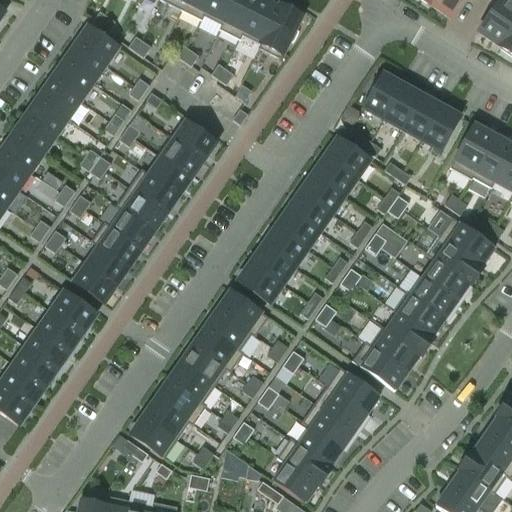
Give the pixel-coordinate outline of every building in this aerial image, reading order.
[(187,0),(163,0),(162,3),(181,13),(185,4),(187,0)] [(181,13),(200,23),(205,14),(211,0),(187,0),(185,4),(181,13)] [(211,0),(205,14),(200,23),(201,23),(203,19),(221,28),(219,32),(220,32),(224,24),(235,0),(211,0)] [(235,0),(224,24),(220,32),(239,42),(243,34),(259,1),(256,0),(235,0)] [(433,0),(429,6),(449,21),(463,0),(433,0)] [(478,34),(498,49),(511,28),(511,0),(488,0),(497,6),(478,34)] [(259,51),(280,8),(279,7),(278,11),(259,1),(243,34),(239,42),(240,43),(242,38),(259,47),(258,50),(259,51)] [(302,18),(280,8),(259,51),(280,62),(302,18)] [(92,25),(100,30),(107,20),(99,14),(92,25)] [(107,20),(100,30),(107,36),(115,25),(107,20)] [(511,28),(498,49),(501,50),(500,51),(511,59),(511,28)] [(75,48),(105,69),(118,50),(88,29),(75,48)] [(128,50),(136,55),(143,45),(135,39),(128,50)] [(151,50),(143,45),(136,55),(143,61),(151,50)] [(75,48),(63,66),(92,86),(105,69),(75,48)] [(175,59),(183,64),(190,53),(183,48),(175,59)] [(198,59),(190,53),(183,64),(191,69),(198,59)] [(63,66),(50,84),(80,104),(92,86),(63,66)] [(210,77),(218,83),(226,72),(218,67),(210,77)] [(233,78),(226,72),(218,83),(226,88),(233,78)] [(383,122),(402,88),(383,77),(384,77),(383,76),(363,112),(364,112),(383,122)] [(134,89),(144,96),(149,88),(139,81),(134,89)] [(67,122),(80,104),(50,84),(38,101),(67,122)] [(421,98),(402,88),(383,122),(402,132),(421,98)] [(144,96),(134,89),(128,97),(138,104),(144,96)] [(156,111),(162,103),(151,96),(145,104),(156,111)] [(421,143),(440,109),(433,105),(421,98),(402,132),(421,143)] [(55,140),(67,122),(38,101),(26,119),(55,140)] [(459,119),(440,109),(421,143),(440,153),(439,154),(440,155),(460,119),(459,118),(459,119)] [(247,117),(239,112),(232,123),(240,128),(247,117)] [(109,125),(119,131),(124,124),(114,117),(109,125)] [(26,119),(13,137),(43,157),(55,140),(26,119)] [(182,122),(169,140),(199,161),(203,164),(216,145),(182,122)] [(113,139),(119,131),(109,125),(104,132),(113,139)] [(129,127),(124,135),(134,142),(140,135),(129,127)] [(470,182),(494,139),(473,127),(449,171),(470,182)] [(129,150),(134,142),(124,135),(118,143),(129,150)] [(30,175),(43,157),(13,137),(1,154),(30,175)] [(354,145),(365,153),(370,144),(359,137),(354,145)] [(490,191),(511,151),(511,148),(494,139),(470,182),(471,183),(472,181),(490,191)] [(186,178),(190,181),(203,164),(199,161),(169,140),(157,158),(186,178)] [(325,160),(356,182),(369,163),(338,141),(325,160)] [(370,144),(365,153),(375,160),(381,152),(370,144)] [(511,151),(490,191),(491,191),(494,185),(511,194),(511,195),(508,203),(509,204),(511,198),(511,151)] [(94,167),(99,159),(90,152),(84,160),(94,167)] [(0,180),(18,193),(30,175),(1,154),(0,155),(0,180)] [(141,172),(141,173),(173,196),(178,199),(190,181),(186,178),(157,158),(145,175),(141,172)] [(94,167),(104,174),(109,166),(99,159),(94,167)] [(94,167),(84,160),(79,168),(89,175),(94,167)] [(356,182),(325,160),(312,178),(344,200),(356,182)] [(401,178),(403,175),(389,165),(383,173),(398,183),(401,178)] [(94,167),(89,175),(99,182),(104,174),(94,167)] [(178,199),(173,196),(141,173),(128,191),(161,213),(166,217),(178,199)] [(401,178),(398,183),(405,188),(410,180),(403,175),(401,178)] [(332,217),(344,200),(312,178),(300,195),(332,217)] [(18,193),(0,180),(0,206),(6,210),(18,193)] [(59,195),(69,202),(75,195),(65,188),(59,195)] [(397,199),(399,196),(391,190),(384,201),(392,206),(397,199)] [(116,208),(148,231),(153,234),(166,217),(161,213),(128,191),(117,206),(116,208)] [(69,202),(59,195),(54,203),(64,210),(69,202)] [(287,213),(319,235),(332,217),(300,195),(287,213)] [(452,213),(459,202),(451,197),(444,208),(452,213)] [(74,206),(85,213),(90,206),(80,198),(74,206)] [(408,206),(397,199),(392,206),(403,214),(408,206)] [(392,206),(384,201),(376,212),(384,217),(387,214),(392,206)] [(467,208),(459,202),(452,213),(459,218),(467,208)] [(85,213),(74,206),(69,214),(79,221),(85,213)] [(403,214),(392,206),(387,214),(397,222),(403,214)] [(104,225),(103,226),(136,248),(141,252),(153,234),(148,231),(116,208),(115,209),(119,212),(108,228),(104,225)] [(275,231),(307,253),(319,235),(287,213),(275,231)] [(452,221),(439,238),(482,268),(494,250),(452,221)] [(35,231),(45,238),(50,230),(40,223),(35,231)] [(488,239),(496,228),(488,223),(480,233),(488,239)] [(364,224),(356,235),(364,240),(372,230),(364,224)] [(141,252),(136,248),(103,226),(93,241),(91,244),(123,266),(128,270),(141,252)] [(496,228),(488,239),(496,244),(503,233),(496,228)] [(45,238),(35,231),(29,239),(39,245),(45,238)] [(294,270),(307,253),(275,231),(263,248),(294,270)] [(55,234),(50,241),(60,249),(66,241),(55,234)] [(357,251),(364,240),(356,235),(349,245),(357,251)] [(369,244),(380,251),(386,243),(375,236),(369,244)] [(483,269),(482,268),(439,238),(426,257),(434,263),(470,288),(483,269)] [(60,249),(50,241),(44,249),(55,256),(60,249)] [(83,264),(110,284),(116,288),(128,270),(123,266),(91,244),(90,245),(94,248),(83,264)] [(375,259),(380,251),(369,244),(364,251),(375,259)] [(263,248),(250,266),(282,288),(294,270),(263,248)] [(339,259),(331,270),(340,276),(347,265),(339,259)] [(468,287),(470,289),(470,288),(434,263),(422,280),(456,304),(468,287)] [(103,306),(116,288),(110,284),(83,264),(69,283),(103,306)] [(269,307),(282,288),(250,266),(237,285),(269,307)] [(332,287),(340,276),(331,270),(324,281),(332,287)] [(350,271),(344,279),(355,287),(361,279),(350,271)] [(3,279),(12,285),(17,277),(9,272),(3,279)] [(0,288),(6,292),(12,285),(3,279),(0,284),(0,288)] [(355,287),(344,279),(339,286),(350,294),(355,287)] [(15,290),(23,296),(31,285),(23,280),(15,290)] [(422,280),(409,298),(444,322),(456,304),(422,280)] [(16,307),(23,296),(15,290),(8,301),(16,307)] [(268,320),(230,294),(217,313),(255,339),(268,320)] [(50,315),(82,337),(96,316),(64,295),(50,315)] [(314,295),(307,305),(315,311),(323,301),(314,295)] [(444,322),(409,298),(406,295),(394,312),(398,315),(432,339),(444,322)] [(307,322),(315,311),(307,305),(299,316),(307,322)] [(320,314),(331,322),(336,314),(325,307),(320,314)] [(205,331),(242,357),(243,356),(239,353),(250,337),(254,340),(255,339),(217,313),(205,331)] [(331,322),(320,314),(314,322),(325,330),(331,322)] [(69,354),(82,337),(50,315),(38,332),(69,354)] [(398,315),(385,333),(421,358),(434,340),(432,339),(398,315)] [(420,359),(421,358),(385,333),(381,330),(368,348),(407,375),(419,358),(420,359)] [(230,374),(242,357),(205,331),(193,348),(230,374)] [(38,332),(26,350),(57,372),(69,354),(38,332)] [(277,343),(271,351),(282,358),(288,350),(287,350),(277,343)] [(394,394),(407,375),(368,348),(364,345),(351,364),(394,394)] [(230,374),(193,348),(180,366),(214,389),(225,373),(229,375),(230,374)] [(45,390),(57,372),(26,350),(13,368),(45,390)] [(277,366),(282,358),(271,351),(266,358),(277,366)] [(287,362),(298,369),(303,361),(292,354),(287,362)] [(298,369),(287,362),(282,369),(292,377),(298,369)] [(168,384),(205,410),(206,409),(202,406),(214,389),(180,366),(168,384)] [(13,368),(1,386),(32,408),(45,390),(13,368)] [(326,390),(366,417),(379,398),(339,371),(326,390)] [(247,386),(257,393),(263,385),(252,378),(247,386)] [(205,410),(168,384),(156,401),(193,428),(205,410)] [(0,415),(18,428),(32,408),(1,386),(0,386),(0,415)] [(257,393),(247,386),(241,394),(252,401),(257,393)] [(262,397),(273,404),(278,397),(268,389),(262,397)] [(313,408),(354,435),(366,417),(326,390),(313,408)] [(273,404),(262,397),(257,405),(268,412),(273,404)] [(496,419),(511,429),(511,402),(510,401),(509,400),(496,419)] [(156,401),(143,419),(177,443),(188,426),(192,429),(193,428),(156,401)] [(310,429),(342,451),(354,435),(313,408),(302,423),(310,429)] [(227,414),(222,421),(233,429),(238,421),(227,414)] [(143,419),(130,438),(164,461),(177,443),(143,419)] [(511,429),(496,419),(495,420),(497,421),(486,437),(511,454),(511,429)] [(227,437),(233,429),(222,421),(217,429),(227,436),(227,437)] [(243,425),(238,432),(248,440),(254,432),(243,425)] [(342,451),(310,429),(297,447),(330,469),(342,452),(342,451)] [(248,440),(238,432),(232,440),(243,447),(248,440)] [(511,454),(486,437),(474,454),(508,479),(511,480),(511,478),(511,454)] [(330,469),(297,447),(290,441),(276,461),(284,466),(316,489),(318,490),(331,470),(330,469)] [(137,450),(127,443),(121,451),(131,458),(137,450)] [(197,457),(208,464),(213,457),(203,449),(197,457)] [(142,465),(147,457),(137,450),(131,458),(142,465)] [(508,479),(474,454),(472,453),(459,472),(495,498),(508,479)] [(203,472),(208,464),(197,457),(192,464),(203,472)] [(241,463),(238,479),(245,481),(248,467),(241,463)] [(171,474),(161,466),(155,474),(166,482),(171,474)] [(316,489),(284,466),(272,484),(304,506),(316,489)] [(495,498),(459,472),(458,472),(460,474),(449,490),(479,511),(494,511),(501,502),(495,498)] [(188,490),(197,492),(200,479),(190,477),(188,490)] [(200,479),(197,492),(206,494),(209,481),(200,479)] [(272,492),(262,484),(257,492),(267,500),(272,492)] [(439,511),(479,511),(449,490),(436,509),(439,511)] [(283,499),(272,492),(267,500),(277,507),(283,499)] [(103,511),(105,508),(107,499),(106,499),(105,504),(81,499),(78,511),(103,511)] [(127,511),(129,504),(107,499),(105,508),(103,511),(127,511)]
